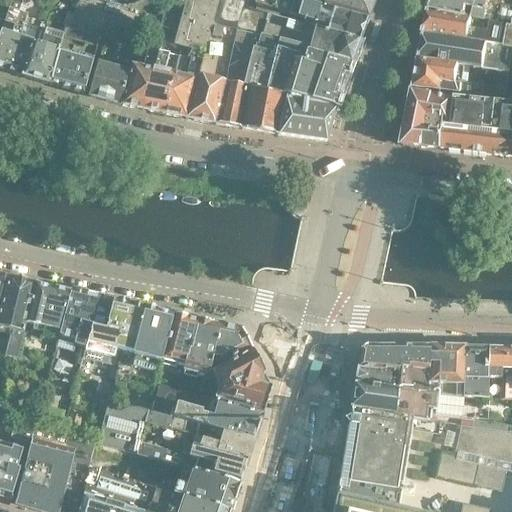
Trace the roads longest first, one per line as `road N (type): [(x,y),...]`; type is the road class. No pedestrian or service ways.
road 1 (tertiary): [(351,173),(161,141),(0,100)]
road 2 (tertiary): [(0,249),(318,310)]
road 3 (residential): [(318,310),(302,398),(265,511)]
road 4 (tertiary): [(318,310),(511,324)]
road 5 (tertiary): [(511,193),(351,173)]
road 6 (residential): [(351,173),(318,310)]
